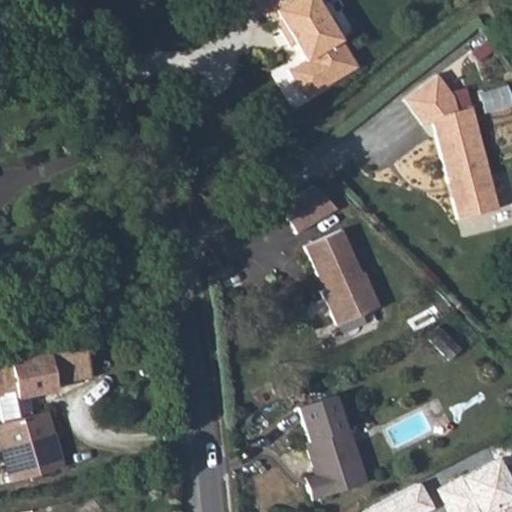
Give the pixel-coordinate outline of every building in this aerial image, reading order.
[(307,1),(306,0),(264,0),(244,14),(256,33),(261,30),(281,63),(286,60),(296,75),(276,88),(293,115),(344,82),(327,56),(330,45),(322,33),(315,32),(299,6),(307,1)] [(421,125),(430,122),(444,181),(449,179),(453,194),(449,196),(455,217),(495,206),(467,104),(464,88),(449,92),(436,74),(402,98),(421,125)] [(475,95),(480,112),(509,104),(504,86),(475,95)] [(316,182),(276,206),(292,231),(332,207),(316,182)] [(337,228),(300,244),(319,288),(317,289),(331,323),(374,304),(359,271),(356,272),(337,228)] [(443,359),(456,349),(436,323),(423,332),(443,359)] [(83,379),(77,349),(0,366),(0,462),(8,486),(62,470),(42,414),(28,419),(24,399),(49,394),(47,387),(83,379)] [(328,393),(291,407),(303,439),(301,440),(312,472),(315,479),(303,483),(309,498),(362,479),(342,425),(340,426),(328,393)] [(450,478),(431,488),(443,511),(511,511),(511,497),(510,498),(487,453),(448,473),(450,478)] [(315,479),(312,472),(301,476),(303,483),(315,479)] [(417,482),(361,511),(424,511),(431,508),(417,482)]
